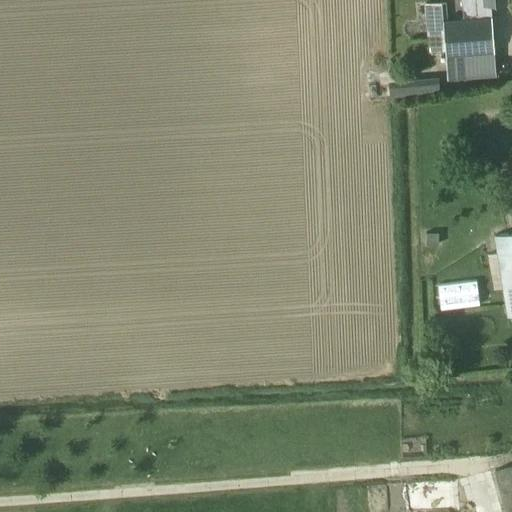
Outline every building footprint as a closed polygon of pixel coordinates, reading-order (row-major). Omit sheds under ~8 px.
[(463,0),(464,9),(465,17),(492,15),(491,1),(507,0),(506,0),(463,0)] [(442,3),(426,4),(430,54),(446,53),(448,79),(496,75),(495,51),(492,15),(465,17),(443,19),(442,3)] [(390,88),(391,97),(440,93),(439,84),(390,88)] [(511,230),(494,233),(507,316),(511,315),(511,230)] [(478,282),(438,283),(438,306),(479,305),(478,282)] [(511,465),(495,471),(505,511),(506,511),(511,510),(511,465)]
